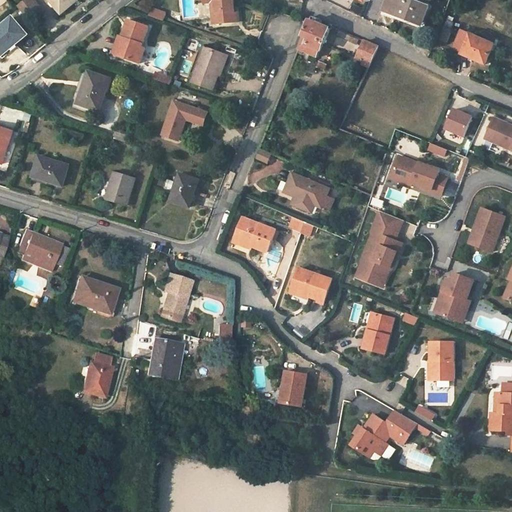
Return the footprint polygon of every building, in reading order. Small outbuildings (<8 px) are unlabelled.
[(31,0),(26,0),(24,3),(30,10),(24,15),(27,19),(39,9),(31,0)] [(49,0),(61,14),(77,0),(49,0)] [(204,0),(205,4),(212,3),(216,3),(218,25),(239,23),(239,14),(236,14),(236,8),(234,0),(204,0)] [(409,0),(388,0),(384,12),(421,27),(429,8),(409,0)] [(24,3),(18,7),(24,15),(30,10),(24,3)] [(152,17),(165,20),(168,11),(154,8),(152,17)] [(311,17),(309,23),(298,50),(318,58),(323,45),(324,45),(330,29),(320,25),(322,21),(311,17)] [(4,28),(0,30),(0,55),(1,57),(27,35),(13,18),(3,27),(4,28)] [(125,39),(119,57),(140,64),(145,49),(142,48),(149,28),(129,21),(123,39),(125,39)] [(443,30),(450,33),(454,24),(447,21),(443,30)] [(462,55),(470,58),(472,56),(487,62),(494,45),(462,31),(454,50),(462,53),(462,55)] [(114,55),(119,57),(125,39),(123,39),(120,38),(114,55)] [(357,59),(370,65),(379,47),(365,42),(357,59)] [(218,75),(225,56),(205,48),(192,83),(214,91),(220,75),(218,75)] [(218,75),(220,75),(222,76),(229,57),(225,56),(218,75)] [(472,56),(470,58),(486,65),(487,62),(472,56)] [(321,63),(318,68),(324,71),(327,65),(321,63)] [(77,109),(79,104),(90,73),(84,71),(71,107),(77,109)] [(90,73),(79,104),(99,111),(111,80),(90,73)] [(156,73),(153,80),(170,86),(173,79),(156,73)] [(207,113),(174,102),(163,135),(179,141),(186,120),(203,125),(207,113)] [(79,104),(77,109),(98,117),(99,111),(79,104)] [(464,137),(472,117),(454,110),(446,129),(464,137)] [(511,126),(494,119),(486,139),(511,150),(511,126)] [(0,126),(0,163),(3,164),(13,132),(0,126)] [(117,129),(114,138),(125,142),(128,133),(117,129)] [(429,150),(445,156),(447,150),(432,144),(429,150)] [(257,159),(269,165),(274,155),(261,149),(257,159)] [(401,181),(411,186),(412,183),(422,187),(432,191),(431,193),(441,197),(448,178),(438,175),(440,170),(420,163),(419,164),(399,156),(394,171),(403,174),(401,181)] [(39,157),(32,177),(62,187),(69,166),(39,157)] [(403,174),(394,171),(391,178),(401,181),(403,174)] [(106,200),(107,200),(126,206),(130,193),(132,193),(136,178),(115,172),(106,200)] [(171,201),(190,208),(200,181),(180,174),(171,201)] [(332,187),(325,184),(323,187),(318,185),(293,174),(285,193),(296,198),(293,206),(312,214),(315,206),(322,209),(323,206),(327,197),(332,187)] [(327,197),(323,206),(331,210),(335,200),(327,197)] [(372,205),(383,209),(386,201),(374,197),(372,205)] [(482,209),(474,230),(477,231),(472,245),(493,252),(505,217),(482,209)] [(395,217),(380,211),(372,232),(374,233),(362,262),(363,262),(370,265),(364,280),(374,284),(378,275),(387,279),(397,253),(399,254),(403,244),(396,241),(387,238),(395,217)] [(305,222),(292,216),(288,226),(302,231),(305,222)] [(404,221),(395,217),(387,238),(396,241),(404,221)] [(235,240),(253,247),(268,253),(277,231),(244,219),(235,240)] [(302,231),(301,234),(310,237),(315,226),(305,222),(302,231)] [(62,245),(47,239),(45,243),(41,241),(42,237),(26,230),(16,253),(23,256),(21,260),(51,272),(54,264),(61,267),(67,250),(61,248),(62,245)] [(0,250),(4,252),(9,237),(1,235),(1,233),(0,232),(0,250)] [(252,250),(253,247),(235,240),(234,243),(252,250)] [(370,265),(363,262),(357,277),(364,280),(370,265)] [(292,291),(309,297),(325,303),(333,280),(300,269),(292,291)] [(440,299),(435,312),(458,320),(462,308),(468,310),(471,301),(467,300),(474,280),(455,273),(452,280),(447,278),(443,291),(446,293),(444,300),(440,299)] [(178,323),(192,282),(169,275),(164,292),(168,293),(160,317),(178,323)] [(378,275),(374,284),(383,288),(387,279),(378,275)] [(80,278),(72,302),(108,314),(116,290),(80,278)] [(308,301),(309,297),(292,291),(291,295),(308,301)] [(468,310),(462,308),(458,320),(463,323),(468,310)] [(239,327),(253,328),(254,313),(240,313),(239,327)] [(372,332),(376,315),(372,314),(368,331),(372,332)] [(416,324),(418,318),(406,314),(404,321),(416,324)] [(394,319),(376,315),(372,332),(368,331),(363,349),(385,355),(394,319)] [(231,348),(231,324),(219,324),(219,345),(231,348)] [(156,364),(160,341),(154,339),(150,362),(156,364)] [(182,345),(160,341),(156,364),(150,362),(148,375),(176,381),(182,345)] [(433,361),(434,380),(454,380),(454,343),(431,343),(431,361),(433,361)] [(111,358),(96,354),(94,363),(90,362),(83,392),(104,397),(111,368),(109,367),(111,358)] [(286,390),(283,404),(302,407),(308,375),(286,371),(283,389),(286,390)] [(499,413),(495,413),(492,413),(491,431),(507,432),(507,436),(511,435),(511,384),(503,384),(503,394),(501,393),(499,413)] [(286,390),(283,389),(279,389),(276,403),(283,404),(286,390)] [(420,406),(417,414),(435,422),(438,414),(420,406)] [(395,411),(386,423),(390,425),(398,412),(395,411)] [(386,443),(390,437),(394,431),(402,437),(399,442),(405,445),(416,428),(418,424),(398,412),(390,425),(386,423),(374,415),(365,429),(359,430),(358,429),(354,433),(358,436),(352,446),(374,460),(380,460),(382,456),(389,445),(386,443)] [(418,424),(416,428),(429,436),(431,432),(418,424)] [(390,437),(399,442),(402,437),(394,431),(390,437)]
